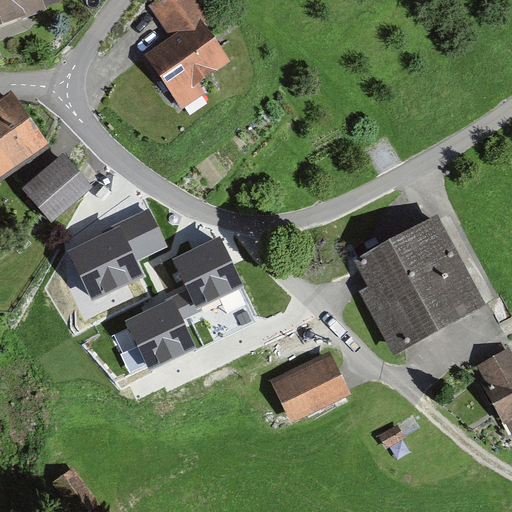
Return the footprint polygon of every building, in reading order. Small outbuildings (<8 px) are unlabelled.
[(0,0),(0,25),(63,1),(63,0),(0,0)] [(200,15),(188,0),(163,0),(155,6),(174,33),(200,15)] [(226,64),(200,26),(151,59),(176,96),(226,64)] [(0,171),(43,142),(17,104),(0,115),(0,171)] [(49,220),(86,188),(66,164),(29,196),(49,220)] [(165,246),(149,214),(117,229),(119,234),(72,256),(93,300),(141,277),(133,261),(165,246)] [(461,267),(436,222),(361,263),(406,346),(467,314),(456,294),(465,289),(455,270),(461,267)] [(255,317),(219,244),(177,264),(193,296),(130,326),(150,368),(255,317)] [(481,377),(505,421),(511,417),(511,358),(509,353),(482,368),(486,375),(481,377)] [(331,365),(281,390),(295,418),(332,400),(337,408),(349,402),(331,365)] [(403,439),(398,428),(386,435),(391,445),(403,439)] [(70,511),(97,511),(107,505),(67,447),(39,467),(70,511)]
